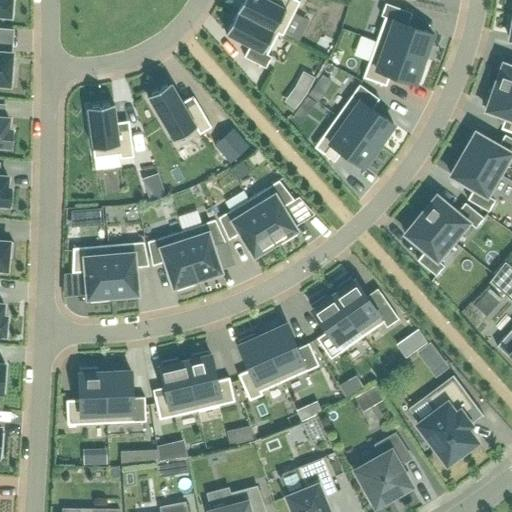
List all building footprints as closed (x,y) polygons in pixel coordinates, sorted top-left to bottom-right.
[(0,0),(0,14),(10,15),(11,0),(0,0)] [(270,0),(241,0),(236,11),(282,34),(299,1),(297,0),(272,0),(272,1),(270,0)] [(384,16),(375,41),(423,58),(432,33),(407,24),(412,12),(385,3),(380,15),(384,16)] [(282,35),(282,34),(236,11),(225,33),(249,45),(243,56),(265,67),(271,56),(267,54),(278,33),(282,35)] [(423,58),(375,41),(362,77),(385,85),(390,73),(414,82),(415,80),(419,82),(424,66),(421,65),(423,58)] [(0,83),(9,84),(9,81),(13,82),(15,66),(11,66),(12,52),(0,51),(0,83)] [(511,65),(502,62),(494,86),(511,92),(511,65)] [(185,106),(182,101),(170,81),(147,95),(173,140),(195,127),(199,133),(211,126),(195,100),(185,106)] [(359,84),(336,115),(378,145),(393,124),(371,108),(379,98),(359,84)] [(511,92),(494,86),(492,90),(488,89),(483,104),(486,106),(485,109),(510,118),(506,130),(511,132),(511,92)] [(133,156),(129,128),(117,130),(116,122),(114,103),(87,106),(93,157),(119,154),(119,158),(133,156)] [(378,145),(336,115),(314,147),(334,161),(341,151),(362,166),(378,145)] [(7,129),(8,117),(0,116),(0,144),(10,146),(11,129),(7,129)] [(475,131),(462,153),(498,173),(510,152),(511,153),(511,138),(504,134),(498,144),(475,131)] [(498,173),(462,153),(450,175),(473,188),(467,198),(488,211),(494,199),(486,195),(498,173)] [(0,207),(5,208),(6,204),(10,204),(11,186),(7,186),(8,176),(0,175),(0,207)] [(248,198),(275,242),(279,239),(281,242),(295,234),(293,230),(296,229),(282,206),(293,199),(278,180),(248,198)] [(420,214),(452,240),(467,221),(475,227),(483,217),(464,202),(456,211),(436,195),(420,214)] [(275,242),(248,198),(218,217),(228,239),(239,232),(253,255),(275,242)] [(90,225),(88,209),(73,210),(73,227),(90,225)] [(452,240),(420,214),(404,233),(425,250),(417,259),(435,275),(444,265),(436,259),(452,240)] [(181,230),(197,278),(220,270),(212,245),(225,241),(214,219),(181,230)] [(197,278),(181,230),(147,241),(152,265),(165,261),(173,286),(176,285),(177,289),(193,284),(192,280),(197,278)] [(0,268),(6,269),(7,257),(11,257),(13,241),(0,240),(0,268)] [(108,244),(112,295),(137,293),(135,266),(148,265),(143,241),(108,244)] [(112,295),(108,244),(72,247),(72,272),(85,271),(87,297),(90,297),(91,301),(107,299),(107,295),(112,295)] [(333,294),(362,336),(382,321),(386,326),(398,318),(381,293),(369,301),(354,279),(352,280),(350,277),(337,286),(339,289),(333,294)] [(362,336),(333,294),(326,298),(324,295),(311,304),(313,308),(311,309),(326,330),(316,338),(330,358),(362,336)] [(262,334),(283,380),(318,364),(308,342),(297,347),(286,323),(262,334)] [(510,358),(511,355),(511,327),(496,345),(510,358)] [(283,380),(262,334),(255,337),(253,333),(238,340),(240,344),(238,345),(249,369),(237,374),(249,400),(262,394),(260,390),(283,380)] [(185,360),(197,409),(234,401),(229,377),(216,380),(210,354),(208,354),(207,351),(191,354),(192,358),(185,360)] [(197,409),(185,360),(177,362),(176,358),(161,362),(162,365),(159,366),(165,392),(153,395),(159,418),(197,409)] [(107,422),(104,371),(97,372),(96,368),(80,368),(80,372),(78,373),(79,399),(66,400),(67,424),(107,422)] [(104,371),(107,422),(145,420),(144,396),(132,397),(130,370),(104,371)] [(416,423),(446,463),(476,440),(466,427),(470,424),(464,415),(476,406),(454,375),(426,396),(435,409),(416,423)] [(410,457),(394,434),(376,444),(382,454),(355,469),(366,489),(364,491),(370,502),(373,501),(375,504),(410,485),(398,464),(410,457)] [(336,489),(323,456),(297,467),(305,488),(286,496),(293,511),(328,511),(323,496),(340,489),(340,488),(336,489)] [(231,505),(210,511),(264,511),(256,486),(227,494),(231,505)] [(186,511),(184,502),(160,506),(160,511),(186,511)]
